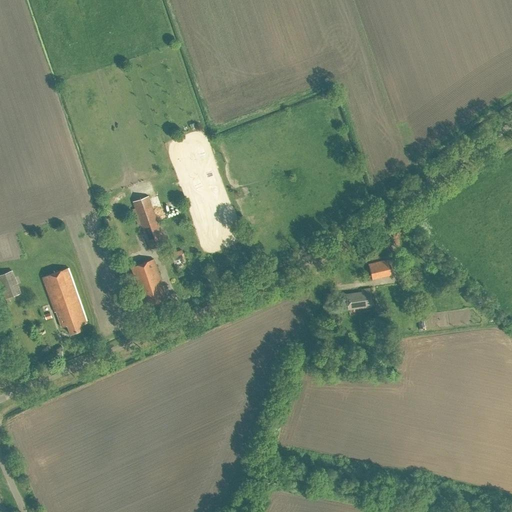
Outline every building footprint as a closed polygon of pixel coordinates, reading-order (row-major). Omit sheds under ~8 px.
[(147,196),(132,201),(149,250),(165,244),(147,196)] [(181,250),(170,253),(172,261),(184,257),(181,250)] [(165,294),(165,293),(154,259),(132,267),(145,306),(166,299),(165,294)] [(368,263),(371,278),(391,274),(388,259),(368,263)] [(68,267),(42,277),(55,312),(56,311),(57,312),(62,327),(67,325),(70,334),(82,330),(80,325),(88,322),(68,267)] [(0,274),(0,288),(4,299),(21,293),(12,270),(0,274)] [(361,288),(362,291),(345,293),(348,309),(360,307),(373,305),(370,287),(361,288)]
